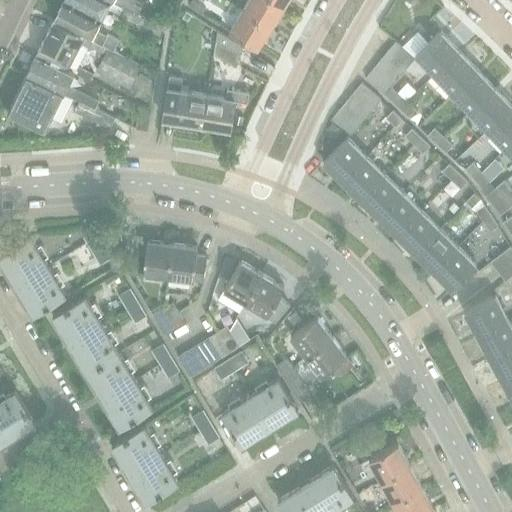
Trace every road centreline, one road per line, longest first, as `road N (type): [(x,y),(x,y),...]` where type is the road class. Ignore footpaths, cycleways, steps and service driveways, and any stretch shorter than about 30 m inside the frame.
road 1 (residential): [(412,369),(183,511)]
road 2 (secondary): [(0,186),(176,186),(248,208)]
road 3 (secondary): [(248,208),(303,238),(350,279),(412,369)]
road 4 (residential): [(261,179),(301,132),(374,0)]
road 5 (residential): [(338,0),(277,113),(261,179)]
road 6 (secondary): [(412,369),(492,511)]
road 7 (residential): [(69,419),(0,294)]
